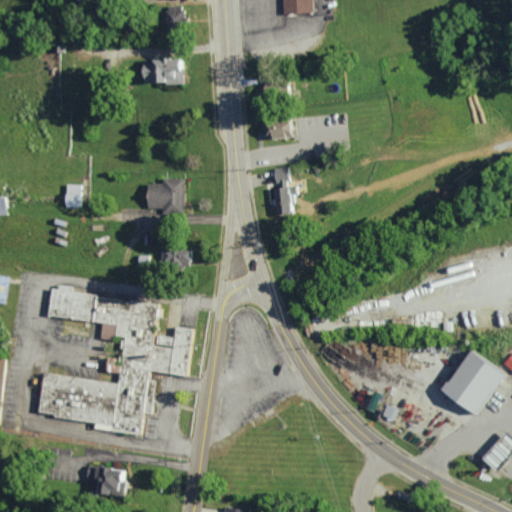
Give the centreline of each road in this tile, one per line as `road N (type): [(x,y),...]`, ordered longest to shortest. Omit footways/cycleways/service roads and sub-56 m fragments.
road 1 (primary): [(496,511),(383,451),(321,390),(266,292)]
road 2 (secondary): [(192,511),(223,308)]
road 3 (primary): [(237,170),(223,0)]
road 4 (secondary): [(237,170),(223,308)]
road 5 (primary): [(266,292),(237,170)]
